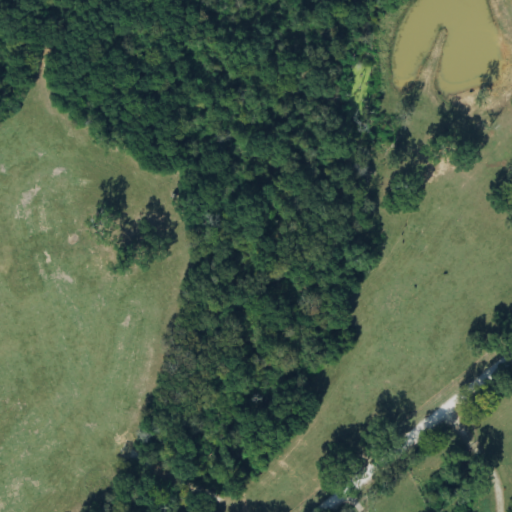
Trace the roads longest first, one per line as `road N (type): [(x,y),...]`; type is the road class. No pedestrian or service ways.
road 1 (residential): [(323,511),(511,362)]
road 2 (residential): [(0,183),(39,141),(79,31),(79,0)]
